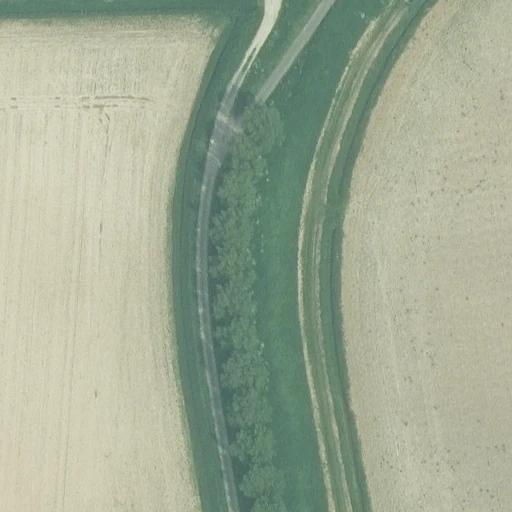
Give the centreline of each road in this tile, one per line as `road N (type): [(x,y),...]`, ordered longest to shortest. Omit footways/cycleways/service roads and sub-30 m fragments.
road 1 (track): [(328,0),(217,164),(221,123),(278,12),(275,0)]
road 2 (unclassified): [(235,511),(213,399),(202,275),(217,164)]
